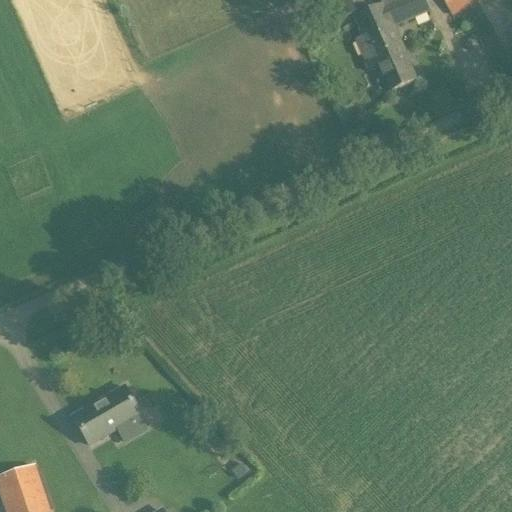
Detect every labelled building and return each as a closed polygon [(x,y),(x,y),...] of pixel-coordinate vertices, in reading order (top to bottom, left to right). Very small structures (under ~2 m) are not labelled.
[(327,0),(337,22),(366,10),(361,0),(327,0)] [(379,0),(382,5),(353,18),(363,38),(356,41),(371,73),(377,70),(388,95),(416,82),(393,29),(430,13),(424,0),(379,0)] [(444,0),(453,17),(477,4),(474,0),(444,0)] [(88,446),(140,416),(124,388),(72,418),(88,446)] [(0,478),(0,500),(3,511),(49,511),(35,467),(0,478)]
